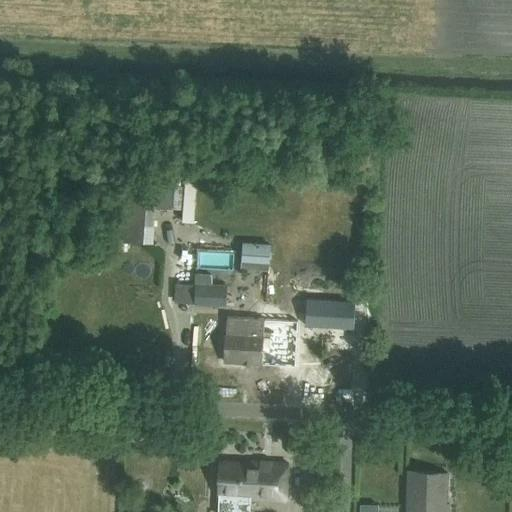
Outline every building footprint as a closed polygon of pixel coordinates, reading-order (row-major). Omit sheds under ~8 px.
[(155,188),(127,187),(126,205),(154,206),(155,188)] [(184,264),(204,265),(204,254),(185,254),(184,264)] [(140,280),(157,279),(156,261),(139,262),(140,280)] [(212,284),(212,277),(196,276),(194,304),(226,305),(228,285),(212,284)] [(303,300),(303,321),(354,322),(355,301),(303,300)] [(262,364),(264,332),(265,318),(228,316),(225,362),(262,364)] [(298,334),(264,332),(262,364),(296,366),(298,334)] [(220,461),(217,511),(249,511),(250,499),(285,500),(287,462),(250,461),(250,462),(220,461)] [(450,511),(450,505),(448,505),(449,474),(410,473),(408,511),(450,511)]
